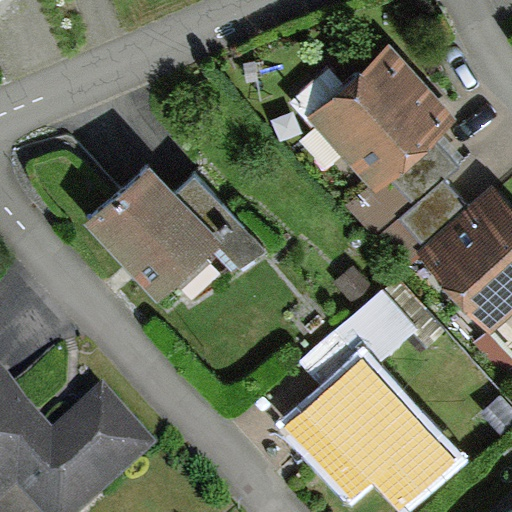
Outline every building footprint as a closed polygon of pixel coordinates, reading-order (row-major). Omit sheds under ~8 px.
[(320,119),(376,180),(447,116),(390,55),(320,119)] [(417,201),(456,167),(439,147),(400,181),(417,201)] [(146,163),(93,211),(164,290),(218,242),(146,163)] [(441,181),(402,215),(422,239),(462,204),(441,181)] [(424,246),(487,319),(511,298),(511,217),(489,190),(424,246)] [(342,302),(366,285),(353,267),(329,284),(342,302)] [(418,325),(384,288),(308,358),(335,387),(289,429),(366,511),(388,511),(451,454),(371,368),(418,325)] [(0,511),(82,511),(150,454),(106,403),(52,449),(0,389),(0,511)] [(481,412),(501,434),(511,424),(511,411),(499,397),(481,412)]
